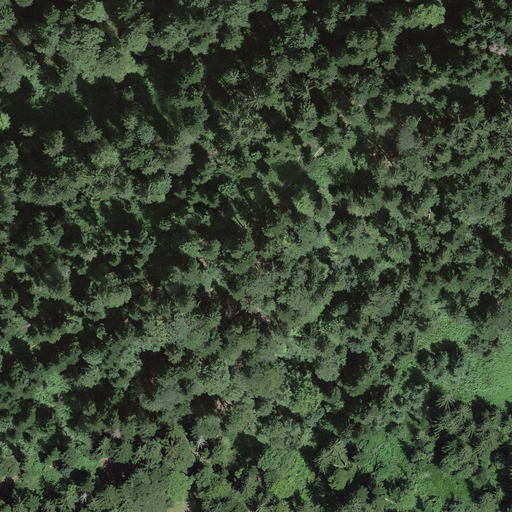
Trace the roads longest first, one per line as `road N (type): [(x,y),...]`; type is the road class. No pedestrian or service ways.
road 1 (track): [(463,0),(276,191),(0,363)]
road 2 (track): [(42,206),(166,211),(258,203)]
road 3 (track): [(120,87),(316,0)]
